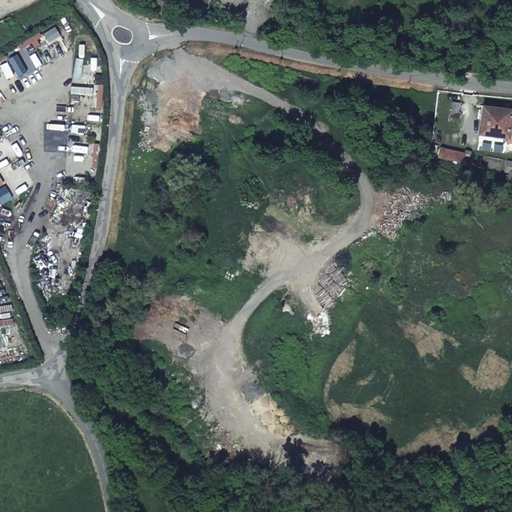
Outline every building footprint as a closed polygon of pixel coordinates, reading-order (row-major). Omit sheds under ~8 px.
[(41,32),(18,46),(21,51),(44,37),(41,32)] [(104,85),(98,85),(96,109),(102,110),(104,85)] [(511,109),(484,105),(480,134),(508,138),(508,142),(511,142),(511,109)] [(100,144),(94,144),(92,167),(98,168),(100,144)] [(440,157),(463,162),(464,154),(441,149),(440,157)]
